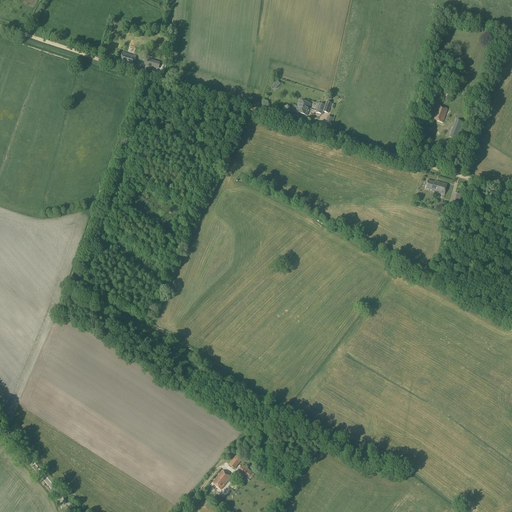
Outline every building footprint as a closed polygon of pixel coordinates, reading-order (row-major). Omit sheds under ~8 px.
[(122,53),(120,63),(133,67),(136,56),(133,56),(133,57),(126,55),(127,54),(122,53)] [(146,59),(144,66),(158,70),(160,63),(146,59)] [(443,100),(448,102),(454,90),(448,88),(446,93),(445,93),(443,100)] [(310,104),(299,101),(297,107),(294,106),(293,111),(296,112),(307,116),(310,104)] [(316,113),(322,115),(323,112),(329,114),(332,104),(326,102),(325,106),(319,104),(316,113)] [(447,110),(438,106),(433,119),(442,123),(447,110)] [(462,130),(456,128),(452,138),(459,140),(462,130)] [(428,181),(425,189),(433,191),(433,192),(444,195),(447,185),(435,182),(435,183),(428,181)] [(452,202),(459,204),(461,195),(454,194),(452,202)] [(229,465),(234,469),(241,461),(236,456),(229,465)] [(237,472),(249,482),(254,474),(243,465),(237,472)] [(212,483),(221,490),(231,478),(222,471),(212,483)]
